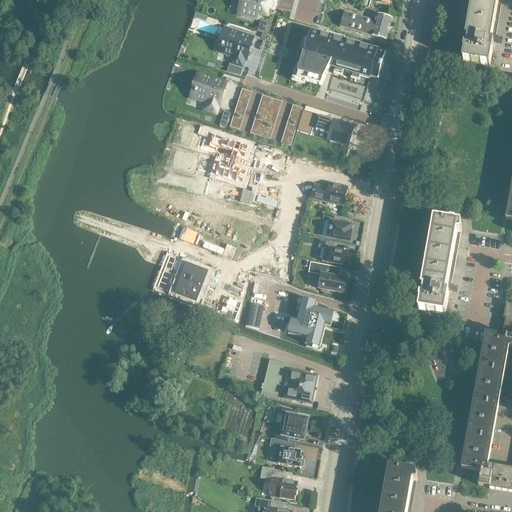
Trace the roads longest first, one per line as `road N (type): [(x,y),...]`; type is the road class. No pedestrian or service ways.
road 1 (secondary): [(330,511),(397,128)]
road 2 (residential): [(246,79),(397,128)]
road 3 (secondary): [(397,128),(420,0)]
